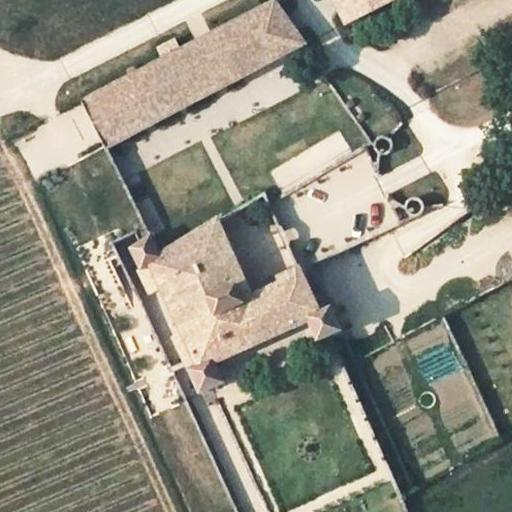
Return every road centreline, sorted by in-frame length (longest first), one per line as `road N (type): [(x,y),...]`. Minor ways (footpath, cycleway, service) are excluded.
road 1 (unknown): [(447,154),(288,229)]
road 2 (unknown): [(511,10),(397,76)]
